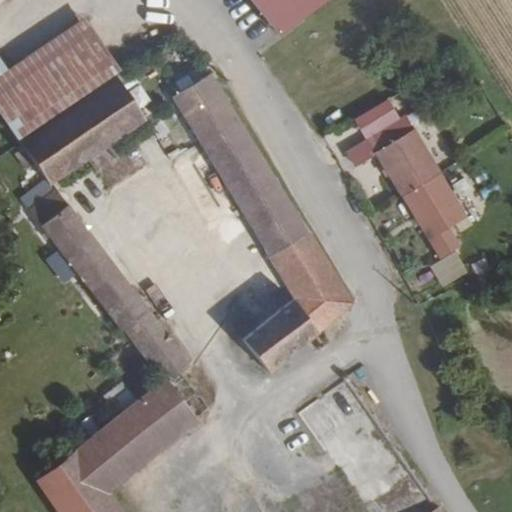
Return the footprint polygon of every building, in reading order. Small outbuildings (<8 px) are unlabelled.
[(254,0),(280,33),(321,0),(254,0)] [(116,68),(82,20),(0,75),(0,113),(16,135),(116,68)] [(168,42),(20,141),(49,184),(87,158),(96,171),(118,156),(109,143),(172,99),(291,299),(242,341),(269,373),(351,303),(209,73),(194,83),(168,42)] [(402,116),(364,139),(438,257),(456,247),(445,226),(464,212),(402,116)] [(370,163),(357,168),(366,195),(380,190),(370,163)] [(56,190),(28,211),(119,331),(121,330),(162,382),(170,376),(190,362),(56,190)] [(162,382),(77,451),(102,490),(194,420),(170,389),(176,384),(170,376),(162,382)] [(439,511),(346,379),(296,412),(365,511),(439,511)] [(121,383),(103,398),(114,411),(132,397),(121,383)] [(77,451),(38,481),(59,511),(117,511),(102,490),(77,451)]
